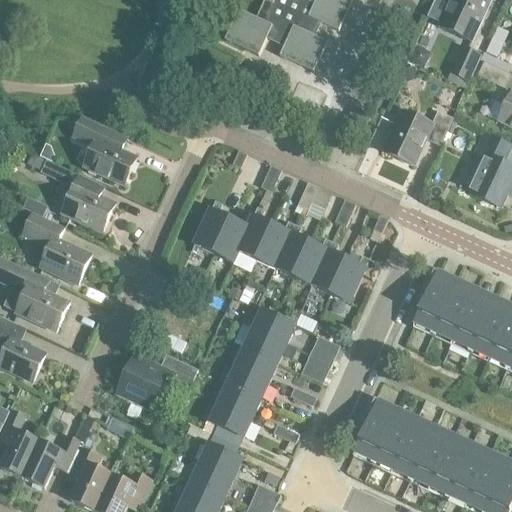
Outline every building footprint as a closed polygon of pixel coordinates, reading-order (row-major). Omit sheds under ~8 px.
[(255,0),(265,5),(257,22),(239,14),(225,44),(260,60),(270,38),(287,46),(280,61),(314,76),(327,47),(310,39),(317,25),(339,36),(355,0),(255,0)] [(486,0),(454,0),(440,31),(471,45),(491,2),(486,0)] [(490,43),(485,55),(486,56),(497,61),(503,48),(490,43)] [(449,76),(469,85),(469,86),(482,58),(462,49),(449,76)] [(485,56),(481,63),(484,65),(504,74),(510,76),(511,71),(511,68),(497,61),(486,56),(485,56)] [(504,74),(484,65),(477,79),(507,93),(511,83),(511,77),(510,76),(504,74)] [(511,99),(499,127),(511,132),(511,99)] [(438,114),(431,128),(405,116),(386,157),(416,171),(428,144),(441,150),(454,122),(438,114)] [(83,123),(81,128),(75,142),(95,151),(85,172),(125,190),(138,163),(111,150),(116,138),(83,123)] [(482,161),(466,194),(503,212),(509,198),(511,199),(511,168),(506,165),(511,151),(511,148),(484,135),(474,157),(482,161)] [(239,154),(233,168),(241,172),(247,158),(239,154)] [(47,163),(42,173),(41,176),(68,188),(74,175),(51,165),(47,163)] [(277,185),(282,174),(271,169),(266,180),(277,185)] [(76,192),(73,198),(63,218),(103,237),(117,208),(102,201),(90,195),(95,185),(81,179),(76,192)] [(277,185),(266,180),(261,191),(267,194),(272,196),(277,185)] [(309,186),(303,197),(314,202),(319,191),(309,186)] [(314,202),(303,197),(298,208),(309,213),(314,202)] [(346,203),(341,214),(351,219),(356,208),(346,203)] [(462,209),(451,204),(446,215),(457,220),(462,209)] [(217,205),(197,249),(215,258),(231,223),(220,217),(224,208),(217,205)] [(259,211),(254,222),(238,255),(239,255),(258,264),(274,229),(261,224),(265,215),(259,211)] [(341,214),(336,225),(346,230),(351,219),(341,214)] [(60,246),(61,243),(66,232),(33,216),(22,240),(51,253),(42,271),(79,288),(92,261),(60,246)] [(244,228),(231,223),(215,258),(234,266),(239,255),(238,255),(254,222),(248,219),(244,228)] [(374,233),(382,237),(389,223),(380,219),(374,233)] [(285,234),(274,229),(258,264),(276,272),(296,229),(289,225),(285,234)] [(303,232),(296,229),(276,272),(295,281),(311,246),(299,241),(303,232)] [(311,246),(295,281),(313,289),(333,246),(326,243),(322,252),(311,246)] [(340,249),(333,246),(313,289),(332,298),(348,263),(336,258),(340,249)] [(0,260),(0,284),(3,286),(12,266),(0,260)] [(359,268),(348,263),(332,298),(350,307),(370,263),(363,260),(359,268)] [(12,266),(3,286),(27,297),(26,299),(18,317),(57,336),(70,308),(55,301),(44,295),(49,283),(12,266)] [(195,268),(190,279),(202,284),(207,274),(195,268)] [(511,316),(439,282),(441,278),(440,277),(438,282),(433,280),(426,296),(430,298),(415,331),(511,376),(511,316)] [(232,291),(229,298),(241,303),(244,295),(232,291)] [(241,303),(240,304),(249,308),(254,296),(245,292),(244,295),(241,303)] [(264,314),(255,333),(287,348),(296,329),(264,314)] [(0,348),(8,352),(0,368),(0,370),(34,386),(47,358),(25,348),(23,347),(21,346),(12,342),(19,328),(0,319),(0,348)] [(253,337),(246,352),(278,367),(287,348),(255,333),(253,337)] [(278,367),(246,352),(237,370),(270,385),(278,367)] [(312,354),(308,363),(309,364),(319,368),(323,359),(313,355),(312,354)] [(137,361),(119,398),(157,416),(172,384),(191,392),(200,373),(168,359),(162,372),(137,361)] [(334,364),(323,359),(319,368),(330,374),(334,364)] [(270,385),(237,370),(229,389),(261,404),(270,385)] [(229,389),(220,407),(252,422),(261,404),(229,389)] [(295,391),(293,396),(291,400),(302,406),(306,396),(295,391)] [(317,401),(306,396),(302,406),(313,411),(317,401)] [(480,511),(511,511),(511,472),(379,411),(381,407),(380,406),(378,411),(373,409),(366,425),(370,427),(354,461),(355,461),(357,457),(480,511)] [(252,422),(220,407),(211,426),(218,429),(243,441),(252,422)] [(0,436),(10,415),(0,410),(0,436)] [(13,416),(0,443),(0,444),(12,450),(2,472),(24,482),(41,446),(19,436),(25,422),(13,416)] [(276,433),(274,437),(285,443),(289,433),(278,428),(276,433)] [(300,438),(289,433),(285,443),(296,448),(300,438)] [(41,446),(24,482),(46,492),(56,469),(67,474),(81,445),(70,440),(63,456),(41,446)] [(210,448),(202,467),(234,481),(243,463),(235,459),(210,448)] [(82,451),(68,481),(80,486),(72,504),(88,511),(98,511),(113,480),(98,472),(103,461),(82,451)] [(202,467),(193,485),(225,500),(234,481),(202,467)] [(128,487),(113,480),(98,511),(127,511),(129,509),(136,511),(141,511),(154,485),(134,475),(128,487)] [(269,476),(265,485),(276,490),(280,481),(269,476)] [(219,511),(225,500),(193,485),(185,504),(202,511),(219,511)] [(259,488),(255,497),(256,498),(266,502),(270,493),(259,488)] [(277,497),(270,493),(266,502),(277,508),(281,499),(277,497)]
